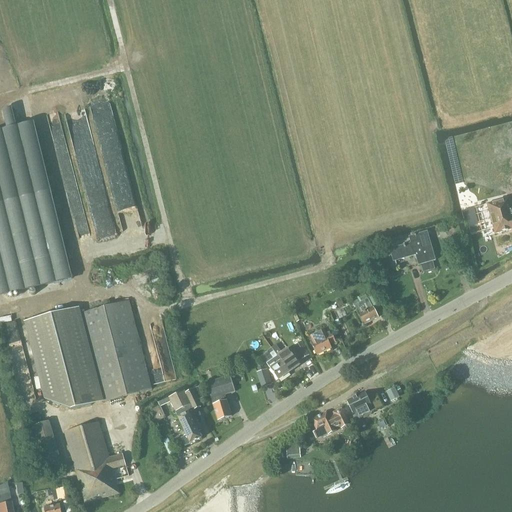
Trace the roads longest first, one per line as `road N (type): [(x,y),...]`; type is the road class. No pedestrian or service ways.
road 1 (track): [(111,0),(188,305),(157,315),(121,295),(22,317),(43,407),(79,421),(104,414),(128,451),(146,506)]
road 2 (tertiary): [(137,511),(365,356),(511,279)]
